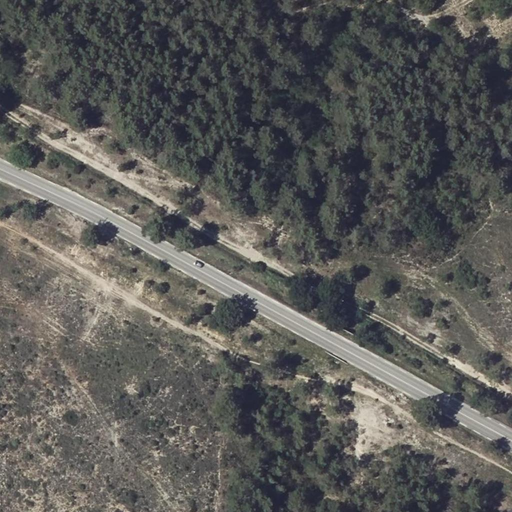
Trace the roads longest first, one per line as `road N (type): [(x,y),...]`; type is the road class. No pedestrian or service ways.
road 1 (track): [(0,107),(511,397)]
road 2 (primary): [(0,170),(71,200),(511,443)]
